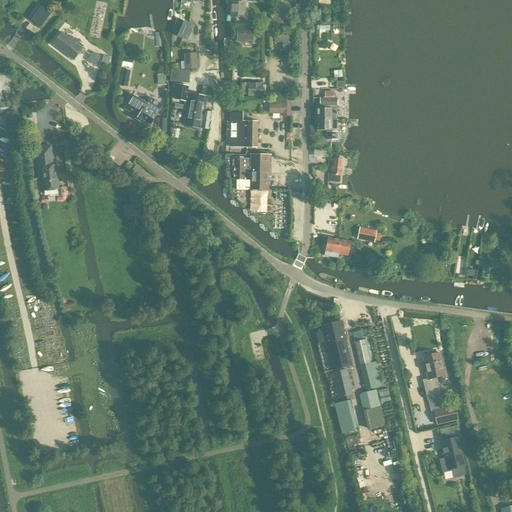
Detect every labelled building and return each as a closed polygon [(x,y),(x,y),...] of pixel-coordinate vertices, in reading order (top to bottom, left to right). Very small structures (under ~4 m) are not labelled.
[(276,2),(275,8),(283,8),(283,20),(290,21),(291,2),(276,2)] [(243,15),(244,3),(232,3),(231,17),(236,17),(236,15),(243,15)] [(34,11),(28,19),(40,28),(47,18),(49,20),(53,15),(51,14),(41,7),(37,13),(34,11)] [(185,22),(179,37),(188,41),(194,26),(185,22)] [(237,29),(237,42),(252,43),(253,30),(237,29)] [(78,55),(82,49),(75,43),(77,41),(70,36),(69,38),(62,32),(52,44),(73,60),(78,55)] [(94,66),(100,57),(92,53),(87,62),(94,66)] [(184,71),(197,70),(197,54),(184,55),(184,71)] [(104,56),(102,63),(108,65),(110,58),(104,56)] [(124,57),(122,68),(132,69),(134,59),(124,57)] [(127,87),(130,71),(123,70),(121,86),(127,87)] [(188,84),(189,71),(171,70),(170,82),(188,84)] [(158,76),(159,87),(166,86),(166,75),(158,76)] [(265,97),(265,88),(262,87),(263,85),(241,84),(240,96),(265,97)] [(178,85),(175,100),(185,102),(188,87),(187,86),(178,85)] [(146,104),(132,95),(124,109),(131,114),(130,116),(142,123),(143,121),(151,125),(162,106),(150,98),(146,104)] [(189,103),(187,113),(185,126),(199,129),(207,130),(210,112),(202,111),(203,106),(205,107),(207,97),(191,95),(189,103)] [(336,120),(337,99),(334,99),(325,99),(320,99),(320,109),(317,109),(317,120),(336,120)] [(290,117),(291,101),(282,100),(282,104),(269,104),(269,114),(282,114),(282,116),(290,117)] [(237,138),(229,138),(229,147),(257,148),(257,139),(258,139),(258,135),(257,135),(257,122),(243,122),(242,114),(230,114),(230,123),(237,123),(237,138)] [(336,140),(336,133),(336,120),(317,120),(317,131),(326,131),(326,140),(336,140)] [(51,147),(40,148),(43,174),(38,174),(40,193),(60,190),(59,180),(57,180),(56,174),(60,173),(59,165),(54,166),(51,147)] [(270,172),(270,156),(250,156),(250,160),(242,160),(242,159),(234,159),(234,180),(242,180),(242,178),(250,178),(250,192),(268,192),(268,172),(270,172)] [(333,158),(331,175),(341,176),(343,159),(333,158)] [(142,181),(147,174),(135,166),(131,172),(142,181)] [(124,217),(143,214),(140,190),(129,192),(131,205),(122,206),(124,217)] [(360,228),(357,239),(374,243),(374,241),(379,242),(381,234),(376,233),(376,232),(360,228)] [(224,248),(230,241),(223,235),(217,241),(224,248)] [(348,256),(350,243),(328,238),(325,256),(335,258),(336,254),(348,256)] [(323,332),(317,334),(319,342),(325,341),(333,371),(352,367),(341,322),(321,326),(323,332)] [(364,340),(354,342),(365,391),(382,387),(376,362),(369,363),(364,340)] [(443,409),(440,398),(441,397),(436,378),(445,376),(439,353),(422,357),(428,379),(423,381),(427,401),(437,398),(440,410),(434,411),(437,425),(457,420),(454,407),(443,409)] [(334,373),(332,373),(333,378),(336,392),(338,399),(353,396),(352,391),(347,370),(334,373)] [(361,394),(359,396),(363,412),(366,411),(380,408),(376,390),(361,394)] [(447,428),(450,440),(457,438),(460,438),(457,426),(447,428)] [(439,460),(443,473),(443,472),(453,469),(455,477),(465,474),(457,438),(450,440),(442,442),(444,449),(442,449),(443,454),(445,454),(446,458),(439,460)]
